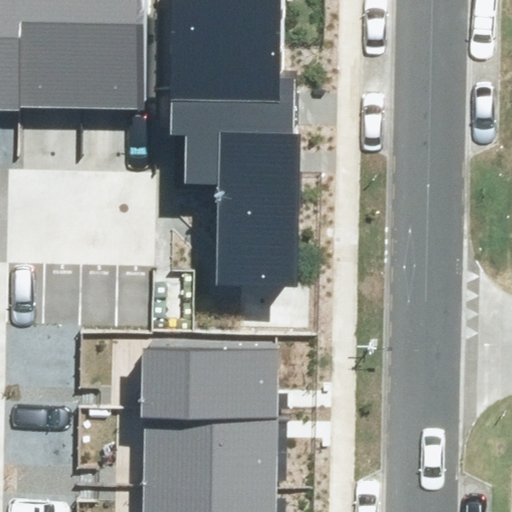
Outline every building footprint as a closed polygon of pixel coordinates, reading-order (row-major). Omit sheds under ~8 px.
[(0,0),(0,89),(35,90),(36,0),(0,0)] [(36,0),(35,90),(97,91),(97,0),(36,0)] [(97,0),(97,91),(158,91),(159,0),(97,0)] [(237,177),(237,262),(304,262),(302,0),(183,0),(184,105),(184,177),(237,177)] [(153,324),(150,399),(283,404),(286,330),(153,324)] [(150,399),(147,473),(280,478),(283,404),(150,399)] [(147,473),(145,511),(278,511),(280,478),(147,473)]
